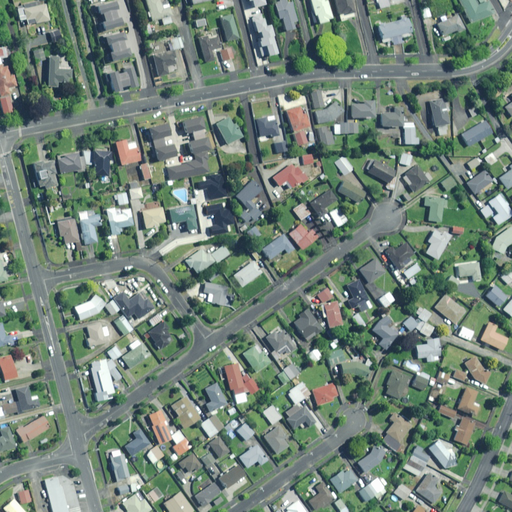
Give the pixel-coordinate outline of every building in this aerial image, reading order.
[(161,8),(159,0),(143,0),(146,12),(145,12),(146,17),(148,17),(149,21),(160,18),(162,25),(171,23),(169,16),(170,16),(168,7),(161,8)] [(285,3),(284,0),(277,0),(278,1),(272,3),(276,19),(279,18),(282,31),(292,29),(290,22),(295,21),(290,2),(285,3)] [(308,0),(312,16),(314,15),(316,24),(326,22),(325,19),(330,18),(325,0),(308,0)] [(350,3),(349,0),(333,0),(337,15),(338,15),(339,21),(345,20),(344,19),(354,16),(351,3),(350,3)] [(389,6),(387,0),(375,0),(376,3),(378,2),(379,9),(389,6)] [(485,0),(483,1),(482,0),(477,0),(478,3),(474,5),(472,0),(456,0),(467,24),(491,13),(485,0)] [(114,9),(112,1),(102,4),(101,2),(92,5),(94,15),(97,14),(99,21),(96,22),(98,31),(118,26),(116,17),(113,18),(111,10),(114,9)] [(24,20),(25,20),(26,25),(34,23),(34,24),(50,20),(46,4),(23,9),(23,7),(16,9),(19,20),(24,19),(24,20)] [(430,16),(428,7),(421,8),(423,18),(430,16)] [(237,39),(231,14),(218,17),(224,42),(237,39)] [(265,56),(274,54),(270,36),(271,36),(268,25),(263,26),(261,19),(262,19),(260,14),(251,16),(252,18),(250,18),(251,21),(250,21),(253,33),(257,32),(258,38),(256,39),(257,42),(256,42),(257,47),(258,47),(260,56),(265,55),(265,56)] [(411,32),(407,18),(405,19),(405,18),(404,18),(404,15),(400,16),(401,19),(400,19),(400,20),(384,24),(384,23),(382,24),(382,22),(379,22),(380,24),(379,24),(379,25),(377,26),(381,40),(391,38),(393,45),(403,43),(401,35),(411,32)] [(462,30),(456,15),(435,24),(441,36),(454,31),(455,33),(462,30)] [(205,25),(204,19),(194,21),(196,28),(205,25)] [(148,24),(143,25),(145,36),(151,34),(148,24)] [(59,30),(49,32),(52,42),(61,40),(59,30)] [(126,57),(124,48),(121,49),(119,41),(122,40),(120,32),(100,37),(102,45),(105,44),(107,52),(104,53),(106,62),(126,57)] [(220,48),(217,36),(207,39),(207,35),(197,38),(204,63),(213,61),(210,51),(220,48)] [(183,47),(180,37),(170,40),(172,50),(183,47)] [(0,58),(10,56),(8,46),(0,47),(0,58)] [(45,60),(42,48),(32,51),(35,62),(45,60)] [(233,58),(230,48),(219,51),(222,61),(233,58)] [(175,58),(173,50),(151,55),(156,77),(168,75),(166,66),(175,64),(174,58),(175,58)] [(69,67),(57,66),(58,57),(47,56),(45,87),(55,88),(55,83),(66,83),(67,78),(70,78),(71,69),(69,69),(69,67)] [(0,63),(0,96),(8,95),(7,89),(15,86),(12,75),(9,76),(6,66),(1,67),(0,64),(0,63)] [(134,75),(131,65),(123,67),(123,69),(121,69),(122,72),(114,74),(113,71),(112,71),(112,70),(104,72),(109,93),(118,91),(117,88),(125,86),(126,89),(134,87),(132,76),(134,75)] [(320,90),(309,92),(312,109),(323,107),(320,90)] [(12,112),(8,96),(0,98),(0,108),(2,115),(12,112)] [(444,105),(443,98),(428,101),(433,127),(448,125),(445,112),(448,111),(447,105),(444,105)] [(313,111),(315,124),(331,122),(342,112),(334,101),(325,109),(313,111)] [(363,119),(363,120),(368,120),(368,118),(373,118),(373,101),(362,101),(362,104),(350,104),(350,119),(363,119)] [(301,129),(307,127),(303,114),(300,114),(298,107),(283,111),(290,133),(291,132),(296,146),(306,143),(301,129)] [(394,127),(401,127),(401,107),(393,107),(393,113),(380,113),(380,127),(389,127),(389,128),(394,128),(394,127)] [(479,114),(475,107),(469,110),(472,117),(479,114)] [(202,127),(205,127),(201,114),(182,119),(186,132),(192,130),(194,138),(188,139),(191,152),(210,147),(207,134),(204,135),(202,127)] [(233,123),(229,115),(216,123),(227,144),(243,135),(236,122),(233,123)] [(277,136),(273,116),(265,118),(265,117),(254,119),(258,137),(269,135),(270,138),(277,136)] [(154,147),(157,159),(176,154),(172,141),(165,143),(163,136),(170,134),(166,121),(148,126),(151,139),(152,138),(154,146),(154,147)] [(492,134),(485,121),(460,135),(468,148),(492,134)] [(338,125),(333,125),(333,134),(346,134),(347,123),(338,123),(338,125)] [(356,123),(347,123),(346,134),(356,134),(356,123)] [(414,128),(412,123),(402,123),(402,128),(403,128),(403,145),(417,144),(417,138),(414,138),(414,128)] [(320,147),(332,144),(330,132),(326,132),(325,126),(316,128),(320,147)] [(127,142),(126,139),(115,141),(121,164),(140,160),(137,146),(136,146),(135,141),(127,142)] [(286,151),(284,141),(273,144),(275,154),(286,151)] [(111,160),(112,150),(94,149),(92,160),(95,160),(93,174),(108,175),(109,160),(111,160)] [(80,156),(79,151),(64,154),(64,157),(57,158),(60,173),(77,170),(78,172),(87,170),(84,155),(80,156)] [(412,156),(402,153),(399,164),(409,167),(412,156)] [(496,160),(491,153),(483,158),(488,165),(496,160)] [(166,166),(169,179),(209,171),(207,159),(209,159),(208,155),(194,158),(195,159),(185,161),(185,163),(166,166)] [(312,163),(310,155),(301,157),(302,165),(312,163)] [(353,169),(343,156),(334,163),(343,176),(353,169)] [(479,164),(475,157),(466,163),(470,170),(479,164)] [(44,184),(45,188),(57,185),(54,173),(56,172),(53,159),(43,161),(43,159),(33,161),(39,185),(44,184)] [(395,171),(374,160),(367,173),(387,184),(395,171)] [(151,177),(147,162),(140,164),(144,179),(151,177)] [(511,162),(507,166),(509,169),(497,178),(505,189),(511,184),(511,162)] [(272,177),(279,186),(282,183),(283,185),(286,182),(290,187),(291,186),(292,187),(301,180),(302,182),(306,179),(301,172),(300,173),(295,167),(293,168),(290,164),(272,177)] [(428,171),(425,174),(418,164),(405,173),(406,175),(403,176),(414,192),(430,181),(430,180),(433,178),(428,171)] [(492,181),(483,169),(464,183),(472,195),(492,181)] [(207,188),(209,199),(227,196),(222,174),(218,174),(217,173),(209,175),(210,179),(198,181),(200,190),(207,188)] [(456,184),(449,175),(439,183),(445,191),(456,184)] [(262,188),(252,178),(235,195),(249,210),(255,204),(251,200),(262,188)] [(366,191),(345,179),(338,191),(360,203),(366,191)] [(143,197),(141,187),(129,189),(131,199),(143,197)] [(328,212),(325,209),(327,208),(326,207),(338,199),(330,188),(310,203),(320,217),(328,212)] [(308,199),(301,190),(296,193),(303,202),(308,199)] [(128,202),(126,192),(114,195),(115,199),(118,199),(119,204),(128,202)] [(503,202),(497,194),(486,202),(490,207),(491,206),(496,213),(491,217),(496,225),(511,214),(506,205),(507,204),(504,201),(503,202)] [(445,199),(445,198),(425,195),(424,205),(430,206),(428,220),(441,222),(444,207),(447,207),(448,200),(445,199)] [(224,209),(222,202),(206,206),(208,215),(214,214),(216,224),(210,225),(212,235),(228,232),(227,225),(234,223),(231,208),(224,209)] [(310,213),(302,202),(292,209),(300,219),(310,213)] [(195,218),(193,204),(169,208),(171,222),(186,220),(188,229),(197,228),(195,218)] [(491,213),(485,205),(478,210),(484,218),(491,213)] [(165,221),(162,206),(142,210),(145,228),(158,225),(158,222),(165,221)] [(262,213),(255,206),(248,213),(244,209),(239,214),(246,222),(251,217),(254,220),(262,213)] [(116,214),(114,207),(106,209),(111,234),(120,233),(119,227),(133,224),(130,208),(121,210),(122,213),(116,214)] [(348,221),(341,207),(330,212),(338,226),(348,221)] [(99,213),(87,215),(86,211),(78,212),(80,219),(78,219),(84,244),(97,241),(94,226),(102,224),(99,213)] [(77,250),(82,249),(80,240),(78,240),(73,218),(56,221),(58,235),(62,235),(63,243),(75,241),(77,250)] [(308,232),(300,223),(288,233),(302,249),(318,236),(312,228),(308,232)] [(261,234),(254,225),(246,232),(253,240),(261,234)] [(489,248),(493,250),(491,256),(498,259),(501,254),(502,254),(505,246),(511,241),(511,229),(509,226),(494,237),(489,248)] [(443,233),(434,229),(428,241),(431,243),(426,252),(438,259),(452,235),(444,231),(443,233)] [(294,248),(283,233),(261,248),(269,259),(284,248),(288,253),(294,248)] [(415,253),(406,241),(395,249),(392,245),(385,251),(399,270),(405,266),(402,262),(415,253)] [(230,253),(224,245),(211,254),(217,262),(230,253)] [(207,254),(202,248),(185,260),(190,267),(192,266),(197,273),(215,261),(209,252),(207,254)] [(386,271),(376,257),(359,269),(369,283),(386,271)] [(262,272),(254,260),(233,275),(242,287),(262,272)] [(482,279),(479,262),(458,264),(460,276),(473,275),(473,280),(482,279)] [(421,269),(416,263),(403,272),(408,278),(421,269)] [(511,278),(511,273),(507,269),(499,277),(507,284),(511,278)] [(218,275),(215,270),(207,275),(210,281),(218,275)] [(460,281),(452,275),(445,283),(454,290),(460,281)] [(373,306),(359,278),(347,285),(353,297),(348,300),(352,309),(358,306),(361,312),(373,306)] [(211,301),(211,303),(231,306),(232,298),(226,297),(228,286),(205,282),(203,292),(209,293),(207,301),(211,301)] [(500,290),(493,285),(483,296),(496,307),(505,297),(499,291),(500,290)] [(333,295),(327,287),(317,294),(323,303),(333,295)] [(129,299),(123,291),(113,298),(127,317),(133,313),(138,319),(154,308),(147,297),(144,300),(138,292),(129,299)] [(395,299),(389,291),(379,299),(385,307),(395,299)] [(106,303),(95,294),(89,300),(74,307),(79,320),(98,312),(106,303)] [(466,311),(445,294),(434,307),(455,324),(466,311)] [(511,317),(511,297),(501,309),(511,318),(511,317)] [(112,299),(104,305),(111,315),(119,309),(112,299)] [(343,325),(337,300),(324,304),(324,305),(321,305),(324,317),(326,316),(329,328),(343,325)] [(423,309),(419,307),(416,312),(419,314),(418,317),(426,322),(432,313),(424,308),(423,309)] [(323,329),(308,308),(298,314),(300,317),(293,322),(305,338),(306,338),(307,340),(316,334),(323,329)] [(365,323),(358,313),(352,316),(360,327),(365,323)] [(148,320),(152,326),(161,319),(157,314),(148,320)] [(132,329),(122,315),(114,321),(124,335),(132,329)] [(392,322),(387,315),(379,320),(372,330),(383,338),(378,344),(386,350),(398,334),(387,325),(392,322)] [(419,324),(411,316),(403,323),(411,331),(419,324)] [(169,328),(163,320),(147,332),(155,342),(154,343),(157,347),(158,346),(160,349),(169,343),(166,338),(170,335),(166,330),(169,328)] [(416,327),(420,330),(420,331),(428,336),(430,335),(434,327),(425,322),(425,323),(423,321),(416,327)] [(0,345),(13,342),(10,334),(5,335),(1,322),(0,322),(0,345)] [(495,326),(487,322),(478,340),(483,343),(482,346),(486,348),(488,345),(500,350),(506,338),(492,332),(495,326)] [(89,347),(110,342),(106,326),(101,327),(100,323),(86,326),(89,338),(87,338),(89,347)] [(474,331),(463,326),(459,335),(470,340),(474,331)] [(332,328),(327,332),(335,343),(340,340),(332,328)] [(281,357),(277,351),(278,351),(280,354),(285,351),(287,353),(290,351),(291,352),(297,348),(284,329),(277,334),(274,330),(265,337),(275,350),(271,353),(276,360),(281,357)] [(141,343),(138,339),(128,345),(131,349),(121,357),(129,369),(150,354),(141,342),(141,343)] [(438,356),(436,339),(424,341),(424,345),(413,346),(414,359),(423,358),(424,362),(436,361),(435,357),(438,356)] [(271,362),(263,350),(259,353),(254,345),(242,353),(256,373),(271,362)] [(121,354),(115,346),(107,352),(113,360),(121,354)] [(322,357),(316,348),(307,355),(313,363),(322,357)] [(346,360),(341,348),(327,354),(331,365),(346,360)] [(16,376),(10,354),(0,357),(0,369),(3,380),(16,376)] [(483,367),(475,355),(464,362),(474,378),(485,383),(491,371),(483,367)] [(114,392),(105,359),(91,362),(92,367),(90,368),(97,392),(95,393),(97,401),(107,398),(106,394),(114,392)] [(371,366),(356,360),(341,362),(343,375),(354,374),(366,379),(371,366)] [(243,383),(237,362),(223,366),(230,390),(233,389),(237,404),(247,401),(244,392),(249,391),(251,394),(259,388),(251,377),(250,378),(246,373),(242,377),(245,382),(243,383)] [(300,373),(292,362),(283,369),(290,379),(300,373)] [(122,376),(115,366),(108,371),(115,381),(122,376)] [(467,372),(456,368),(453,376),(464,380),(467,372)] [(409,377),(392,369),(385,383),(388,384),(385,392),(399,398),(409,377)] [(450,375),(439,370),(435,380),(446,384),(450,375)] [(289,380),(283,371),(277,375),(283,384),(289,380)] [(428,379),(416,374),(412,385),(424,390),(428,379)] [(311,394),(302,381),(287,392),(295,404),(311,394)] [(227,404),(216,382),(204,388),(211,401),(205,404),(210,413),(227,404)] [(338,395),(333,383),(312,390),(318,406),(333,400),(332,397),(338,395)] [(28,385),(15,389),(21,411),(39,406),(37,398),(36,395),(31,397),(28,385)] [(478,390),(466,385),(456,408),(475,415),(479,406),(472,404),(478,390)] [(201,418),(185,395),(170,406),(178,416),(176,418),(184,429),(201,418)] [(15,401),(0,404),(0,416),(17,412),(15,401)] [(285,412),(289,417),(286,419),(293,429),(305,421),(309,427),(316,422),(304,405),(300,409),(296,404),(285,412)] [(456,411),(441,404),(438,411),(453,418),(456,411)] [(281,417),(272,405),(263,412),(272,424),(281,417)] [(165,421),(160,410),(148,415),(153,425),(151,426),(159,444),(171,439),(164,421),(165,421)] [(412,425),(394,411),(388,418),(393,421),(385,432),(387,433),(381,440),(395,451),(401,444),(399,442),(412,425)] [(208,418),(218,432),(224,427),(214,414),(208,418)] [(50,428),(42,415),(23,427),(22,426),(15,430),(23,443),(28,439),(29,440),(50,428)] [(474,421),(462,416),(458,425),(456,424),(454,429),(457,430),(453,439),(466,444),(472,431),(471,430),(474,421)] [(218,432),(208,418),(200,424),(210,437),(218,432)] [(255,432),(245,422),(236,431),(246,441),(255,432)] [(287,437),(278,425),(263,436),(277,454),(289,446),(284,439),(287,437)] [(16,446),(8,426),(0,429),(0,431),(2,436),(0,436),(0,451),(6,449),(7,450),(14,448),(14,447),(16,446)] [(150,444),(139,428),(132,433),(136,438),(124,446),(131,456),(150,444)] [(173,447),(179,455),(191,447),(185,438),(179,430),(171,436),(176,444),(173,447)] [(230,451),(219,436),(208,443),(219,459),(230,451)] [(447,449),(438,439),(428,447),(444,467),(457,464),(453,451),(452,451),(451,448),(447,449)] [(268,460),(256,444),(238,457),(247,468),(257,461),(260,465),(268,460)] [(385,450),(373,444),(369,452),(356,461),(364,472),(380,461),(385,450)] [(164,455),(156,445),(150,450),(147,455),(153,463),(164,455)] [(423,448),(417,445),(415,448),(414,448),(411,454),(409,453),(402,467),(418,476),(420,471),(421,471),(429,456),(421,451),(423,448)] [(129,477),(123,454),(120,454),(119,449),(111,452),(112,457),(110,457),(116,482),(125,479),(124,478),(129,477)] [(195,468),(196,471),(202,466),(192,453),(178,463),(182,469),(185,467),(189,472),(195,468)] [(216,461),(210,453),(201,459),(207,467),(216,461)] [(246,475),(238,464),(218,478),(227,489),(246,475)] [(357,479),(349,468),(343,472),(341,469),(328,478),(339,493),(357,479)] [(176,474),(181,481),(185,478),(180,471),(176,474)] [(439,478),(428,471),(414,490),(433,503),(441,491),(433,486),(439,478)] [(61,475),(44,480),(51,511),(78,511),(72,481),(61,475)] [(358,491),(365,501),(374,495),(376,498),(386,491),(383,487),(384,487),(377,477),(358,491)] [(307,500),(315,510),(334,496),(322,481),(314,486),(318,492),(307,500)] [(211,500),(211,499),(221,492),(214,482),(194,496),(202,507),(211,500)] [(410,490),(400,482),(393,492),(403,500),(410,490)] [(129,493),(127,485),(118,487),(120,495),(129,493)] [(163,496),(157,487),(148,493),(154,502),(163,496)] [(31,501),(27,490),(17,492),(20,504),(31,501)] [(191,511),(193,511),(180,491),(163,503),(169,511),(168,511),(191,511)] [(511,494),(511,496),(502,491),(496,502),(511,509),(511,494)] [(140,502),(134,494),(122,503),(127,511),(126,511),(148,511),(152,510),(144,499),(140,502)] [(213,502),(216,506),(223,501),(220,497),(213,502)] [(333,502),(340,511),(349,511),(340,498),(333,502)] [(24,511),(13,499),(2,508),(5,511),(24,511)] [(306,511),(297,499),(285,508),(287,510),(284,511),(306,511)]
